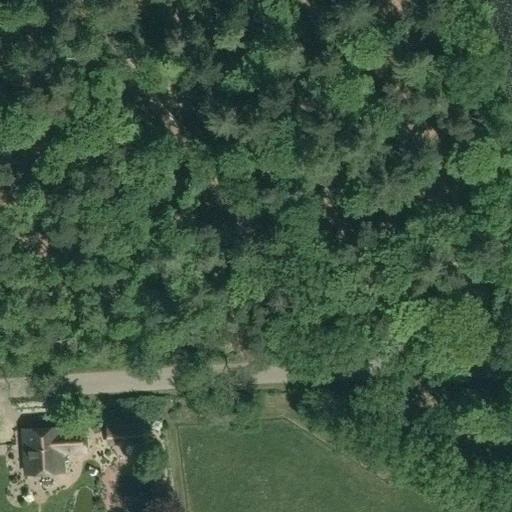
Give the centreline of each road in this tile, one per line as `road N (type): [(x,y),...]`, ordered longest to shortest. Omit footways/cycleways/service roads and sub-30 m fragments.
road 1 (track): [(511,434),(460,425),(413,394),(376,336),(98,0)]
road 2 (unclassified): [(0,390),(511,366)]
